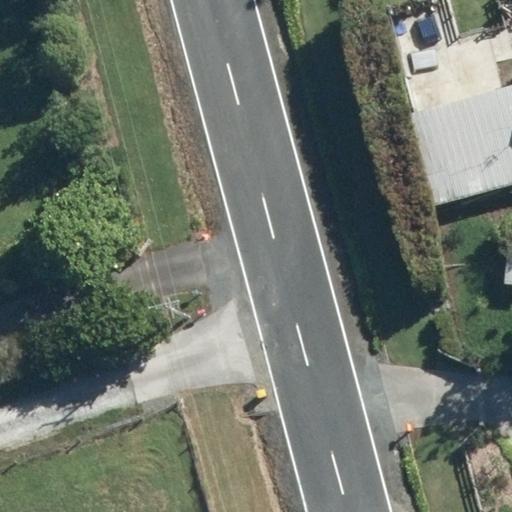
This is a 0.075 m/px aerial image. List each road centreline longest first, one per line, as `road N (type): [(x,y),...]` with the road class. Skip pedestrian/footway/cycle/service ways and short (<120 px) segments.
road 1 (unclassified): [(216,0),(350,511)]
road 2 (unknown): [(295,299),(0,399)]
